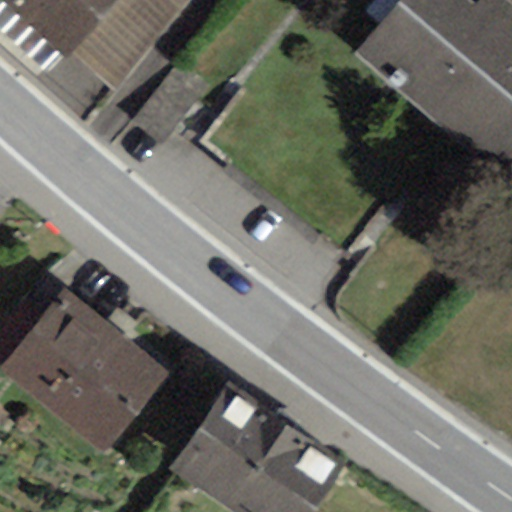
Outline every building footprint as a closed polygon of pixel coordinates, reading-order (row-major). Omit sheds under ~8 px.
[(0,0),(0,6),(51,57),(108,0),(0,0)] [(475,0),(467,10),(455,0),(392,0),(343,59),(511,198),(511,197),(511,12),(497,0),(475,0)] [(348,247),(386,198),(244,90),(206,138),(348,247)] [(78,335),(40,304),(0,353),(0,370),(98,450),(156,378),(88,323),(78,335)] [(308,511),(337,465),(214,391),(168,467),(242,511),(308,511)]
